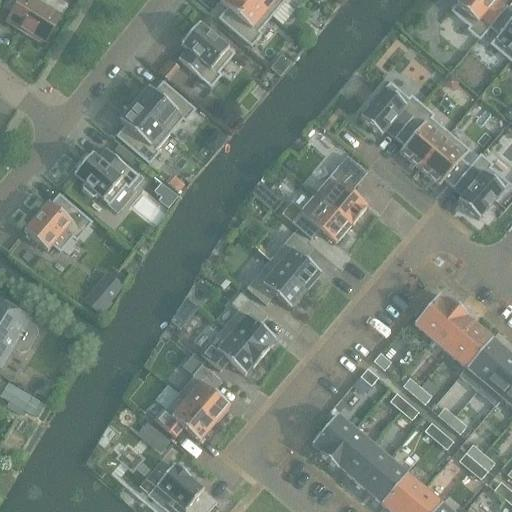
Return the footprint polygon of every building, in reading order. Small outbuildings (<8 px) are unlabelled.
[(68,6),(58,0),(9,0),(4,8),(12,13),(5,23),(43,46),(68,6)] [(258,34),(271,18),(250,0),(222,0),(219,4),(226,11),(218,21),(250,48),(261,36),(258,34)] [(250,0),(271,18),(283,4),(286,6),(291,0),(250,0)] [(478,42),(489,30),(488,30),(506,9),(505,9),(504,8),(503,9),(496,3),(497,2),(496,1),(497,0),(461,0),(456,6),(454,7),(455,8),(450,13),(469,29),(466,32),(478,42)] [(491,48),(509,63),(511,60),(511,16),(506,11),(507,10),(506,10),(506,9),(488,30),(489,30),(497,37),(489,47),(491,48)] [(177,61),(210,89),(220,77),(217,74),(233,55),(198,25),(180,47),(186,52),(177,61)] [(281,58),(270,71),(281,80),(291,67),(281,58)] [(169,63),(158,75),(167,83),(178,70),(169,63)] [(450,77),(443,85),(451,92),(458,84),(450,77)] [(133,106),(168,137),(181,121),(184,124),(194,112),(162,84),(153,94),(147,89),(133,106)] [(385,133),(394,140),(422,108),(410,98),(408,101),(389,85),(378,98),(375,96),(365,107),(368,109),(359,120),(380,138),(385,133)] [(155,152),(168,137),(133,106),(118,123),(124,129),(116,138),(148,166),(158,154),(155,152)] [(422,108),(394,140),(403,148),(398,154),(418,171),(448,135),(430,120),(433,117),(422,108)] [(505,110),(501,116),(509,123),(511,119),(511,111),(505,110)] [(448,135),(418,171),(438,188),(443,182),(452,189),(469,169),(460,162),(468,152),(448,135)] [(113,152),(129,165),(134,159),(118,146),(113,152)] [(73,177),(84,187),(82,189),(93,199),(95,196),(108,207),(124,188),(127,190),(137,178),(105,151),(97,160),(91,155),(73,177)] [(469,169),(452,189),(461,198),(456,203),(461,207),(478,222),(507,186),(489,170),(491,167),(479,157),(469,169)] [(346,159),(314,197),(350,227),(351,226),(352,227),(365,212),(364,211),(365,209),(349,195),(366,175),(346,159)] [(172,177),(166,184),(178,195),(184,187),(172,177)] [(263,188),(254,199),(269,211),(278,201),(263,188)] [(23,233),(46,254),(52,247),(59,254),(71,239),(75,243),(91,224),(58,197),(50,207),(47,205),(23,233)] [(290,206),(281,216),(310,241),(319,231),(335,245),(350,227),(314,197),(300,214),(290,206)] [(269,263),(305,294),(307,291),(317,279),(320,276),(304,262),(312,252),(292,235),(269,263)] [(289,312),(305,294),(269,263),(245,291),(265,307),(273,298),(289,312)] [(216,271),(209,279),(218,286),(225,278),(216,271)] [(122,288),(113,281),(106,275),(88,298),(82,305),(98,318),(122,288)] [(238,312),(223,329),(260,361),(268,351),(267,350),(274,342),(258,328),(266,318),(247,302),(239,295),(230,306),(238,312)] [(412,326),(430,341),(457,309),(448,302),(447,304),(438,296),(412,326)] [(0,369),(0,370),(13,350),(20,354),(25,352),(36,335),(34,330),(28,325),(30,322),(0,304),(0,369)] [(457,309),(430,341),(447,356),(473,326),(466,320),(467,318),(457,309)] [(473,326),(447,356),(465,371),(490,341),(473,326)] [(223,329),(200,357),(219,374),(228,364),(244,378),(251,369),(252,370),(260,361),(223,329)] [(465,371),(459,379),(476,393),(508,356),(490,341),(465,371)] [(383,373),(390,365),(379,356),(372,364),(383,373)] [(511,359),(508,356),(476,393),(494,408),(500,401),(511,386),(511,359)] [(178,396),(214,427),(216,424),(226,412),(229,408),(213,394),(221,385),(200,367),(192,378),(178,396)] [(366,371),(358,380),(370,390),(377,381),(366,371)] [(42,379),(34,393),(44,399),(52,385),(42,379)] [(402,389),(413,398),(420,390),(409,381),(402,389)] [(8,385),(0,398),(9,403),(5,408),(20,417),(22,413),(34,420),(43,407),(8,385)] [(511,386),(500,401),(511,411),(511,386)] [(413,398),(424,407),(430,399),(420,390),(413,398)] [(198,444),(214,427),(178,396),(163,413),(162,412),(153,423),(174,440),(182,430),(198,444)] [(395,396),(388,405),(399,414),(406,406),(395,396)] [(406,406),(399,414),(410,424),(417,415),(406,406)] [(437,418),(447,428),(454,420),(443,410),(437,418)] [(354,432),(336,417),(310,447),(319,454),(318,455),(317,456),(327,464),(354,432)] [(447,428),(458,437),(465,429),(454,420),(447,428)] [(430,426),(423,434),(434,444),(441,435),(430,426)] [(327,464),(336,472),(337,471),(338,470),(346,477),(371,447),(354,432),(327,464)] [(441,435),(434,444),(445,453),(452,445),(441,435)] [(163,437),(153,449),(161,455),(170,444),(163,437)] [(371,447),(346,477),(363,492),(388,462),(371,447)] [(472,448),(465,456),(476,465),(483,457),(472,448)] [(465,456),(457,464),(468,473),(476,465),(465,456)] [(483,457),(476,465),(487,474),(493,466),(483,457)] [(388,462),(363,492),(380,506),(406,476),(388,462)] [(476,465),(468,473),(479,483),(487,474),(476,465)] [(155,489),(147,498),(161,510),(163,511),(209,511),(215,505),(201,494),(202,492),(188,481),(189,480),(175,468),(175,469),(173,467),(155,489)] [(406,476),(380,506),(386,511),(405,511),(423,491),(406,476)] [(500,485),(492,493),(503,503),(510,494),(500,485)] [(423,491),(405,511),(435,511),(441,506),(423,491)] [(511,495),(510,494),(503,503),(511,509),(511,495)]
